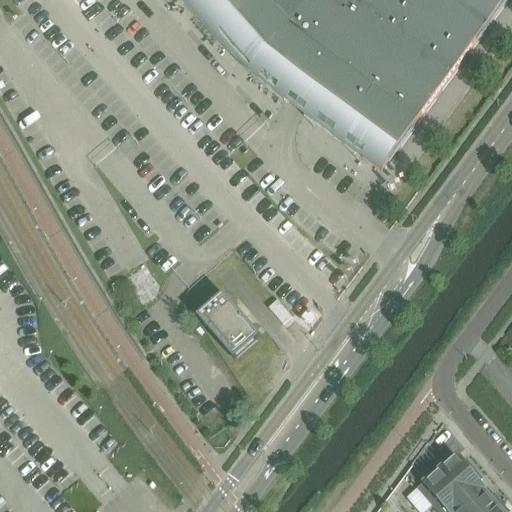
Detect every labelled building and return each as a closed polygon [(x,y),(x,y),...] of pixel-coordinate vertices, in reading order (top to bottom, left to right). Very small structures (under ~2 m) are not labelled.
[(181,0),(183,2),(184,2),(215,38),(259,0),(181,0)] [(305,117),(376,20),(390,0),(259,0),(215,38),(231,56),(249,73),(267,89),(285,103),(305,118),(305,117)] [(383,173),(510,0),(390,0),(376,20),(305,117),(305,118),(382,174),(383,174),(383,173)] [(201,318),(198,320),(235,363),(261,340),(249,326),(236,311),(224,297),(221,300),(201,318)] [(292,320),(278,303),(269,311),(283,327),(292,320)] [(432,509),(475,473),(467,464),(463,467),(456,458),(417,492),(432,509)] [(434,511),(462,511),(485,492),(479,485),(482,482),(475,473),(432,509),(434,511)] [(495,511),(502,506),(494,497),(491,500),(485,494),(486,493),(485,492),(462,511),(495,511)]
